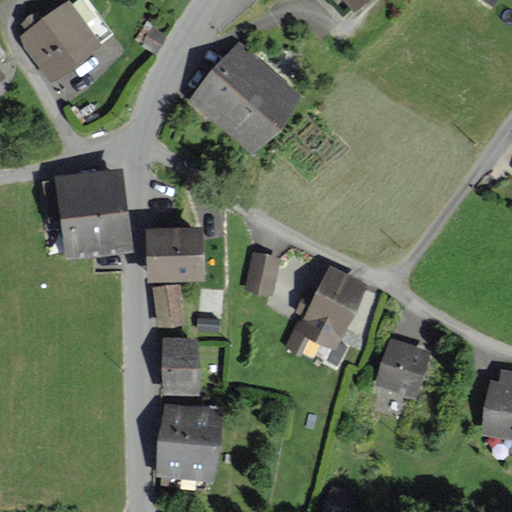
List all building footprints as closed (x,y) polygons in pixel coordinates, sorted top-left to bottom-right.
[(98,45),(70,5),(24,37),(52,77),(98,45)] [(298,100),(237,49),(195,98),(257,149),(298,100)] [(116,172),(61,180),(72,256),(127,249),(116,172)] [(202,232),(150,233),(152,278),(204,276),(202,232)] [(280,260),(254,254),(246,289),(272,295),(280,260)] [(363,286),(332,270),(301,328),(332,344),(363,286)] [(179,286),(157,288),(161,325),(183,323),(179,286)] [(195,340),(166,341),(168,393),(197,392),(195,340)] [(428,353),(392,341),(378,384),(414,396),(428,353)] [(511,373),(505,372),(502,385),(494,383),(484,431),(511,436),(511,373)] [(220,414),(168,407),(160,473),(212,479),(220,414)] [(351,511),(357,502),(335,490),(323,511),(351,511)]
